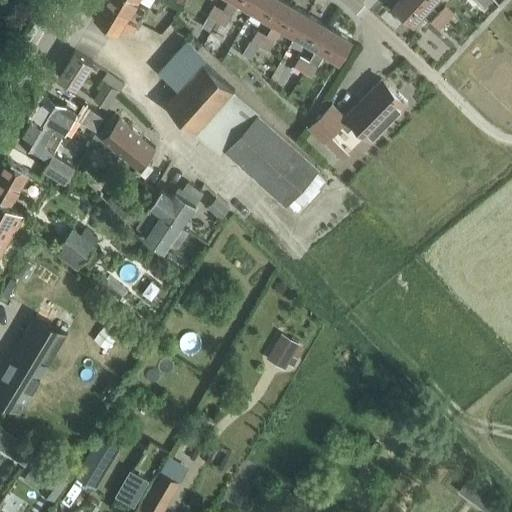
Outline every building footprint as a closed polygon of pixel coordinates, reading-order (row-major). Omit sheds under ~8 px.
[(105,0),(95,18),(120,32),(124,25),(133,31),(137,25),(127,19),(138,0),(105,0)] [(253,9),(258,0),(230,0),(239,5),(241,2),(253,9)] [(284,0),(258,0),(253,9),(264,15),(262,18),(273,25),(287,1),(284,0)] [(429,5),(424,0),(398,0),(394,5),(413,22),(429,5)] [(296,34),(308,14),(287,1),(273,25),(267,34),(261,45),(270,50),(281,30),(282,30),(284,27),(296,34)] [(217,21),(224,9),(215,4),(203,26),(211,31),(216,20),(217,21)] [(447,4),(439,13),(448,21),(456,12),(447,4)] [(224,9),(217,21),(219,22),(217,26),(224,30),(233,14),(224,9)] [(439,13),(432,22),(440,30),(448,21),(439,13)] [(308,14),(296,34),(307,40),(305,43),(316,50),(329,26),(308,14)] [(310,59),(303,71),(313,77),(325,55),(326,56),(327,52),(340,59),(351,39),(329,26),(316,50),(310,59)] [(260,45),(261,45),(267,34),(259,29),(252,41),(251,40),(243,52),(253,58),(260,45)] [(286,202),(318,166),(259,113),(260,112),(204,61),(207,58),(187,39),(159,70),(179,87),(165,102),(222,153),(227,148),(286,202)] [(76,50),(59,75),(77,87),(93,61),(76,50)] [(303,71),(310,59),(301,54),(294,66),(303,71)] [(106,81),(95,98),(107,106),(118,90),(120,91),(126,82),(108,71),(103,79),(106,81)] [(371,138),(406,103),(382,78),(346,114),(348,115),(346,117),(332,103),(309,126),(343,160),(349,153),(330,134),(342,123),(348,129),(355,122),(371,138)] [(47,92),(33,116),(64,134),(66,131),(73,135),(81,120),(97,129),(104,116),(85,102),(79,111),(77,110),(78,110),(47,92)] [(139,166),(155,147),(143,136),(116,113),(100,132),(104,135),(103,137),(126,156),(127,155),(139,166)] [(64,134),(33,116),(20,139),(51,156),(45,166),(66,178),(75,162),(55,150),(64,134)] [(31,171),(8,158),(0,172),(0,254),(25,212),(12,204),(31,171)] [(163,188),(161,191),(152,204),(182,224),(204,191),(189,181),(184,188),(180,186),(173,195),(163,188)] [(208,205),(220,217),(229,208),(217,196),(208,205)] [(180,244),(190,229),(182,224),(152,204),(138,226),(148,233),(146,236),(166,249),(172,239),(180,244)] [(126,216),(135,222),(141,213),(134,208),(126,216)] [(63,247),(58,254),(78,269),(83,262),(97,244),(74,227),(60,245),(63,247)] [(197,304),(185,297),(180,305),(192,312),(197,304)] [(19,344),(0,376),(0,399),(21,412),(68,332),(38,313),(37,314),(19,344)] [(283,331),(268,356),(286,367),(289,362),(295,365),(299,358),(294,355),(301,342),(283,331)] [(1,425),(0,426),(0,446),(8,452),(18,436),(1,425)] [(93,447),(78,472),(98,483),(122,443),(104,432),(102,431),(93,447)] [(39,456),(31,468),(45,478),(44,480),(39,487),(55,498),(60,491),(69,477),(53,466),(39,456)] [(116,495),(135,505),(149,479),(131,469),(116,495)] [(148,511),(164,511),(182,481),(162,470),(141,507),(148,511)] [(469,480),(461,491),(477,502),(485,492),(469,480)]
